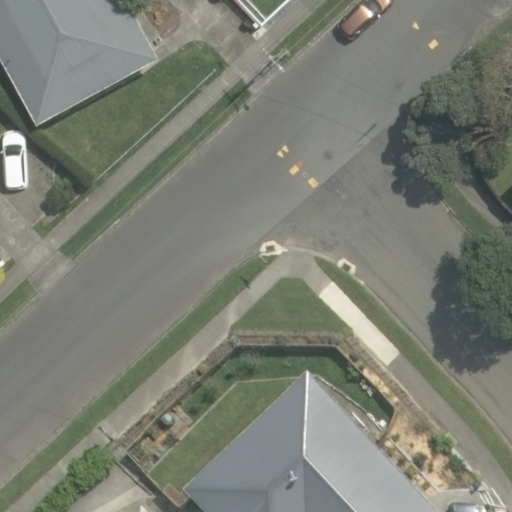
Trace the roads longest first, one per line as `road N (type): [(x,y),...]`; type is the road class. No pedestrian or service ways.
road 1 (residential): [(0,420),(322,148)]
road 2 (residential): [(511,381),(322,148)]
road 3 (residential): [(322,148),(475,0)]
